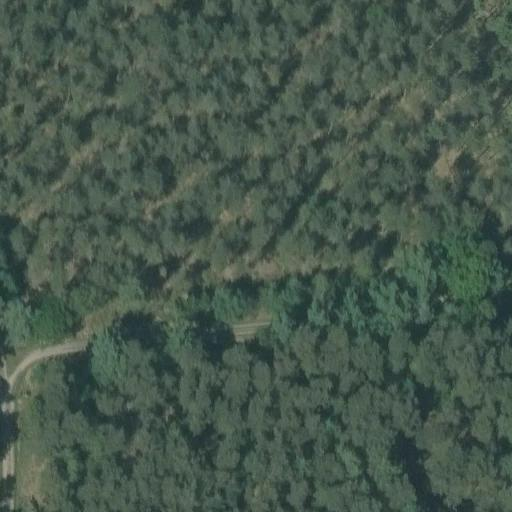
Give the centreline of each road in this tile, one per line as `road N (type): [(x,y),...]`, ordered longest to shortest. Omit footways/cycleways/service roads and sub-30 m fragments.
road 1 (track): [(511,303),(179,333),(0,363)]
road 2 (track): [(6,511),(0,381)]
